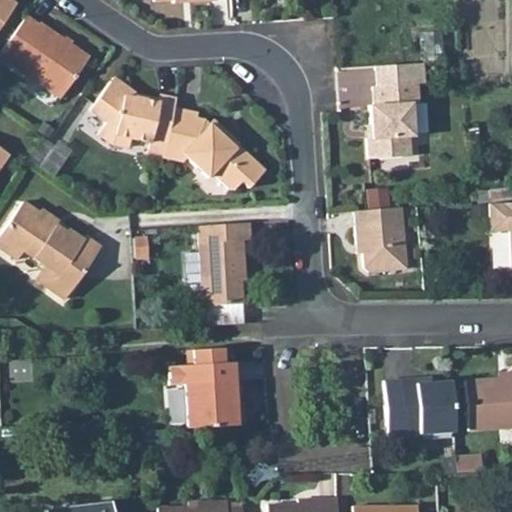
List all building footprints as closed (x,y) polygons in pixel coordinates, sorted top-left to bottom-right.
[(0,0),(0,25),(15,4),(8,0),(0,0)] [(25,16),(0,51),(0,56),(59,98),(87,58),(39,23),(37,25),(25,16)] [(422,33),(422,63),(442,62),(441,32),(422,33)] [(371,67),(372,87),(417,84),(423,83),(422,63),(371,67)] [(121,96),(131,98),(132,92),(135,93),(111,76),(108,80),(123,90),(121,96)] [(164,146),(167,131),(174,99),(158,95),(157,98),(135,93),(132,92),(131,98),(121,96),(123,90),(108,80),(86,110),(103,122),(111,129),(110,134),(130,139),(164,146)] [(417,84),(372,87),(373,105),(368,105),(369,125),(370,138),(366,139),(367,159),(409,156),(408,137),(412,136),(410,104),(418,103),(417,84)] [(418,103),(410,104),(412,136),(427,136),(425,103),(418,103)] [(167,131),(190,136),(194,117),(195,112),(173,107),(167,131)] [(208,124),(204,119),(194,117),(190,136),(167,131),(164,146),(161,158),(181,163),(185,159),(206,179),(211,174),(226,190),(233,189),(240,182),(247,188),(264,170),(237,145),(235,148),(208,124)] [(208,124),(235,148),(237,145),(239,144),(212,119),(208,124)] [(110,146),(127,150),(130,139),(110,134),(111,129),(103,122),(94,134),(110,146)] [(38,141),(44,146),(47,142),(41,137),(38,141)] [(37,160),(46,147),(44,146),(38,141),(29,154),(37,160)] [(25,160),(33,166),(37,160),(29,154),(25,160)] [(44,266),(35,281),(62,300),(98,249),(84,238),(82,240),(67,229),(65,232),(55,225),(58,221),(40,209),(37,212),(22,201),(0,232),(0,249),(15,260),(22,251),(44,266)] [(510,271),(511,270),(511,202),(488,204),(489,226),(508,225),(508,231),(510,271)] [(406,269),(400,208),(353,212),(355,245),(360,245),(361,254),(363,268),(368,273),(406,269)] [(249,240),(248,223),(196,226),(200,306),(240,304),(240,281),(240,272),(244,272),(242,240),(249,240)] [(493,248),(493,268),(507,269),(508,239),(497,239),(496,248),(493,248)] [(240,304),(200,306),(202,326),(242,323),(240,304)] [(182,384),(185,428),(243,425),(241,403),(239,403),(234,404),(232,379),(231,362),(226,363),(221,363),(221,349),(191,350),(192,365),(187,365),(166,366),(167,385),(182,384)] [(496,379),(511,378),(511,371),(496,373),(496,379)] [(511,378),(496,379),(464,381),(467,431),(511,427),(511,378)] [(401,421),(402,435),(452,432),(449,382),(430,383),(415,384),(414,379),(399,380),(399,385),(383,386),(385,422),(401,421)] [(386,437),(402,435),(401,421),(385,422),(386,437)] [(167,449),(166,429),(141,431),(142,450),(167,449)] [(479,455),(454,458),(455,473),(480,471),(479,455)] [(443,458),(444,474),(455,473),(454,458),(454,457),(443,458)] [(266,505),(265,511),(335,511),(335,499),(320,500),(320,504),(296,505),(266,505)] [(210,502),(210,507),(187,508),(156,508),(155,511),(241,511),(241,505),(226,505),(226,502),(210,502)]
